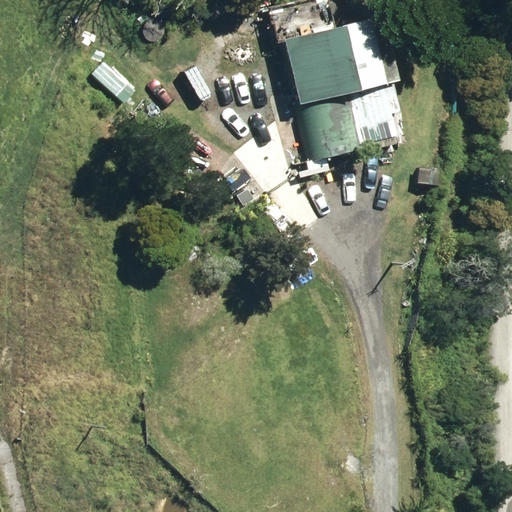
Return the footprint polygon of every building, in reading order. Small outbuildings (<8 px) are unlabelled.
[(389,79),(394,78),(379,13),(279,37),(308,158),(395,137),(389,112),(397,110),(389,79)] [(433,190),(434,170),(412,169),(411,189),(433,190)] [(266,197),(252,209),(275,237),(290,225),(266,197)] [(313,268),(300,244),(272,260),(285,284),(313,268)] [(73,299),(30,298),(30,316),(73,317),(73,299)] [(13,353),(12,410),(37,410),(37,436),(80,437),(82,354),(13,353)]
